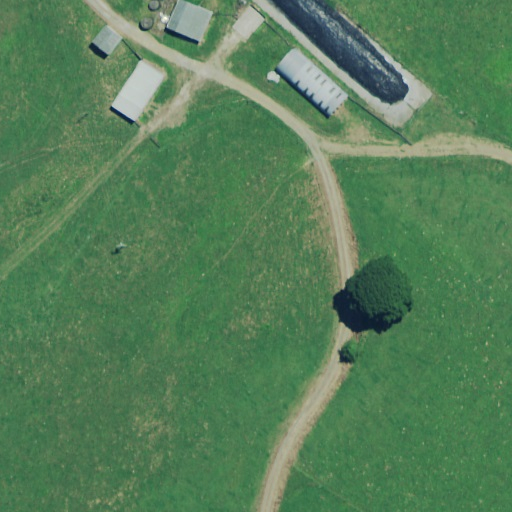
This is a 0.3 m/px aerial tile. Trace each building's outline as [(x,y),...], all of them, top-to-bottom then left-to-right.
[(214,14),(180,0),(179,0),(168,28),(202,42),(214,14)] [(124,39),(108,26),(94,42),(110,56),(124,39)] [(348,98),(295,50),(277,69),(331,118),(348,98)] [(166,76),(143,61),(113,106),(136,121),(166,76)] [(0,303),(36,305),(38,274),(7,273),(6,277),(0,276),(0,303)] [(51,313),(36,309),(31,329),(46,333),(51,313)]
